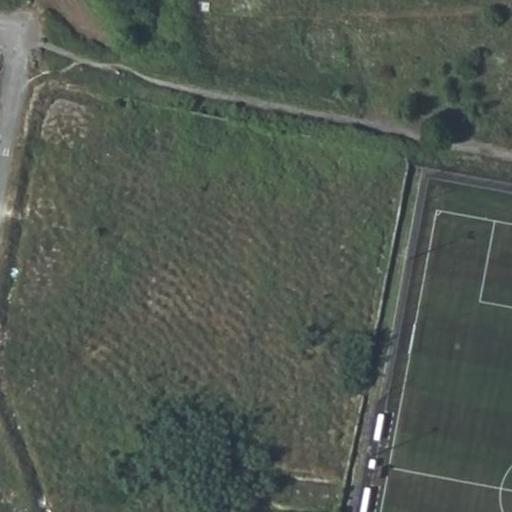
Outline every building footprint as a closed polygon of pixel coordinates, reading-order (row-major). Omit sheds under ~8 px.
[(62,231),(70,147),(27,143),(24,168),(30,168),(24,226),(35,227),(33,243),(21,242),(16,292),(6,291),(1,340),(9,340),(7,360),(47,364),(61,231),(62,231)] [(243,224),(247,187),(180,179),(178,195),(164,193),(166,174),(114,168),(109,216),(130,218),(132,205),(158,207),(157,214),(243,224)] [(271,236),(308,239),(310,208),(273,205),(271,236)] [(320,219),(316,242),(331,245),(326,273),(359,279),(368,227),(320,219)] [(283,365),(330,375),(344,306),(305,298),(302,316),(294,314),(283,365)] [(152,406),(237,415),(241,378),(193,373),(192,380),(155,376),(152,406)] [(282,448),(316,451),(322,385),(288,382),(282,448)] [(134,440),(138,399),(92,395),(91,402),(70,400),(67,434),(134,440)] [(0,472),(46,476),(49,444),(0,439),(0,472)]
